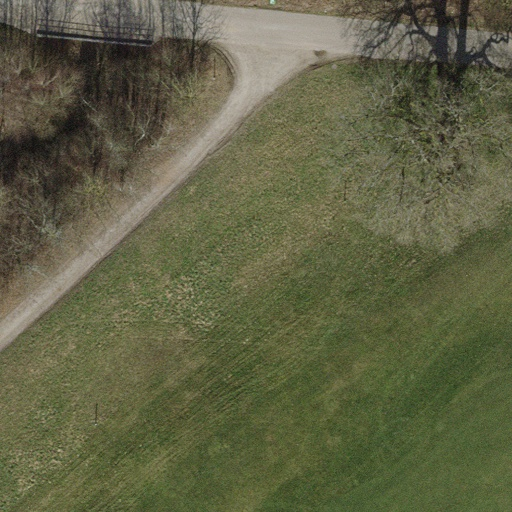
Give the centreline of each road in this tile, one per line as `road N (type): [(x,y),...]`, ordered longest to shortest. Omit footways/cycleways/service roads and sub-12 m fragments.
road 1 (unclassified): [(0,9),(511,59)]
road 2 (track): [(311,41),(0,336)]
